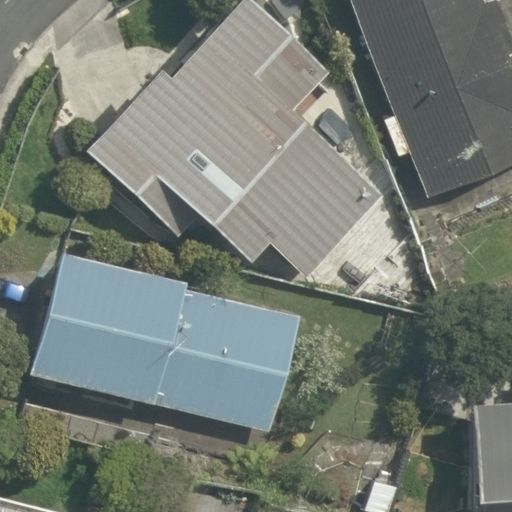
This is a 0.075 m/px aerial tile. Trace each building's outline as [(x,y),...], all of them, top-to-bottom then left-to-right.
[(296,61),(230,0),(163,0),(38,134),(151,239),(176,212),(220,254),(239,234),(280,273),(361,186),(264,96),(296,61)] [(511,104),(472,0),(329,0),(410,213),(511,173),(511,104)] [(154,261),(19,235),(0,335),(0,373),(249,421),(272,301),(150,277),(154,261)] [(511,511),(511,362),(434,369),(446,511),(511,511)] [(68,511),(0,495),(0,511),(68,511)]
